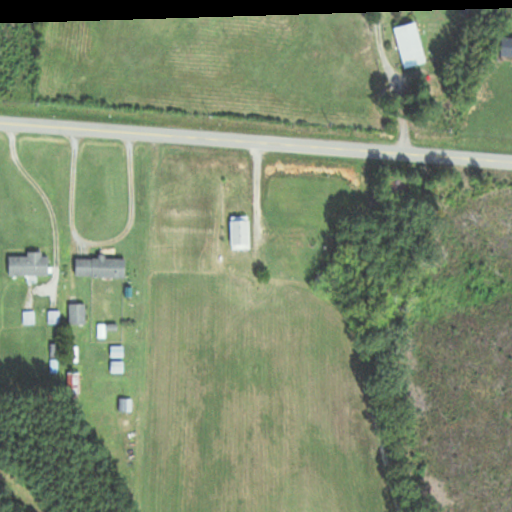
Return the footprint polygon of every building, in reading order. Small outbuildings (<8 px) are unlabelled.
[(389,28),(398,69),(419,65),(411,24),(389,28)] [(493,61),(511,61),(511,40),(493,40),(493,61)] [(227,220),(227,250),(245,250),(245,220),(227,220)] [(5,256),(5,278),(46,278),(46,256),(5,256)] [(121,279),(121,260),(71,260),(71,279),(121,279)] [(67,326),(84,326),(84,306),(67,306),(67,326)]
